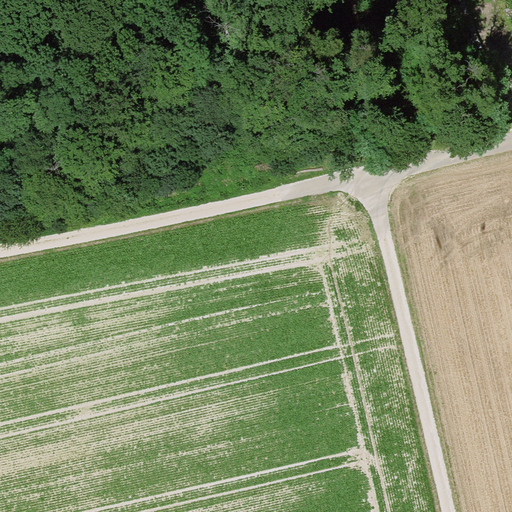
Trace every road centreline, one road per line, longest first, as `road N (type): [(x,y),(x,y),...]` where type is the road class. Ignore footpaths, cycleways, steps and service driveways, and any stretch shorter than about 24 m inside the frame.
road 1 (track): [(373,175),(0,252)]
road 2 (track): [(448,511),(373,175)]
road 3 (track): [(373,175),(511,140)]
